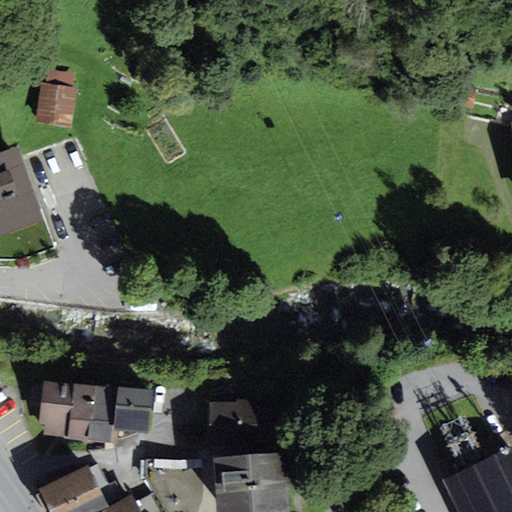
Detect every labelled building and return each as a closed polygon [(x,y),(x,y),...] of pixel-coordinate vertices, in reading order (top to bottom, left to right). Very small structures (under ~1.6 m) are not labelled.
[(45,82),(40,81),(34,122),(71,128),(77,87),(72,87),(74,73),(47,69),(45,82)] [(460,85),(455,105),(473,109),(478,89),(460,85)] [(18,144),(0,150),(0,260),(22,261),(56,247),(37,192),(23,158),(18,144)] [(0,267),(24,267),(59,255),(56,247),(22,261),(0,260),(0,267)] [(153,389),(41,379),(37,423),(44,424),(43,433),(67,436),(67,438),(117,443),(118,430),(148,432),(153,389)] [(210,402),(210,441),(272,442),(272,404),(262,392),(245,392),(245,402),(210,402)] [(511,511),(511,451),(511,449),(445,481),(460,511),(511,511)] [(289,511),(288,480),(295,480),(293,451),(145,459),(145,478),(166,511),(177,511),(178,511),(181,511),(289,511)] [(87,465),(39,489),(50,511),(92,511),(123,497),(115,480),(109,483),(99,464),(89,469),(87,465)] [(141,511),(131,494),(98,511),(141,511)]
